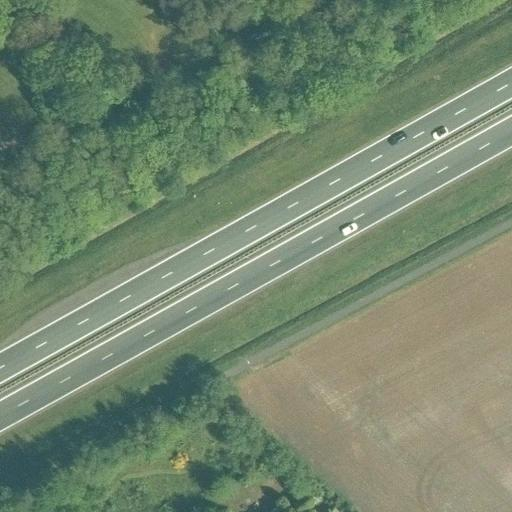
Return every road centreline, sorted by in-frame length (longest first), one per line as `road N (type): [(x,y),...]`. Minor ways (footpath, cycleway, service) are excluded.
road 1 (trunk): [(0,417),(511,131)]
road 2 (trunk): [(511,83),(0,368)]
